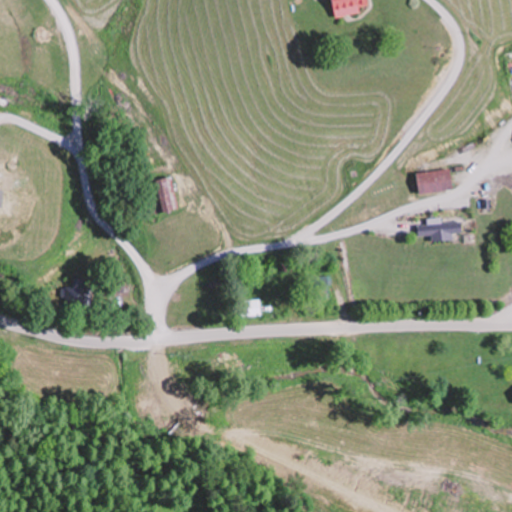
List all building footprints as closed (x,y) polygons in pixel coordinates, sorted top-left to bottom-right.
[(334,0),(338,16),(374,8),(372,0),(334,0)] [(455,167),(417,172),(420,193),(458,188),(455,167)] [(165,212),(183,208),(176,177),(158,181),(165,212)] [(465,222),(444,222),(444,218),(430,218),(431,225),(419,225),(419,234),(465,233),(465,222)] [(335,277),(327,276),(325,292),(333,293),(335,277)] [(91,306),(91,278),(75,278),(75,286),(69,286),(69,306),(91,306)] [(264,298),(249,299),(250,316),(265,315),(264,298)]
